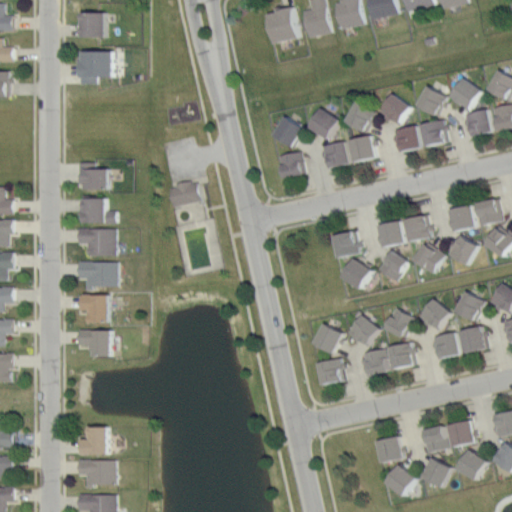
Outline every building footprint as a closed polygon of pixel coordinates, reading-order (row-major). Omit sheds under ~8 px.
[(307,9),(313,7),(313,0),(328,0),(335,32),(313,36),(307,9)] [(339,1),(343,0),(364,0),(369,23),(345,29),(339,1)] [(371,0),(375,17),(402,13),(399,0),(371,0)] [(407,0),(410,11),(439,4),(437,0),(407,0)] [(0,2),(0,29),(17,29),(17,16),(8,16),(8,2),(0,2)] [(271,12),(297,5),(304,37),(277,43),(271,12)] [(85,10),(85,36),(109,37),(110,11),(85,10)] [(0,37),(0,61),(17,61),(17,46),(7,46),(6,37),(0,37)] [(86,50),(86,59),(84,59),(84,83),(101,83),(101,76),(116,76),(116,50),(86,50)] [(511,97),(493,87),(504,67),(511,72),(511,97)] [(0,69),(0,95),(13,96),(14,70),(0,69)] [(455,93),(468,76),(486,88),(474,107),(455,93)] [(421,103),(441,114),(453,95),(432,84),(421,103)] [(384,111),(395,91),(417,105),(402,124),(384,111)] [(350,119),(362,99),(381,111),(370,131),(350,119)] [(511,103),(496,106),(500,127),(511,125),(511,103)] [(314,126),(325,107),(344,119),(333,137),(314,126)] [(470,112),(474,134),(498,129),(492,107),(470,112)] [(277,134),(289,114),(309,126),(298,146),(277,134)] [(424,123),(429,144),(452,139),(447,118),(424,123)] [(397,129),(405,150),(427,146),(420,123),(397,129)] [(353,138),(358,160),(382,157),(377,134),(353,138)] [(326,144),(332,168),(355,163),(350,139),(326,144)] [(282,155),(286,177),(309,171),(305,149),(282,155)] [(82,161),(82,181),(88,182),(88,188),(114,189),(114,167),(98,167),(98,161),(82,161)] [(173,184),(176,205),(205,201),(202,181),(173,184)] [(0,186),(0,212),(17,212),(17,197),(10,197),(10,186),(0,186)] [(86,193),(86,208),(83,208),(83,214),(87,214),(87,219),(119,220),(119,211),(109,211),(110,197),(100,193),(86,193)] [(480,202),(485,224),(507,218),(503,197),(480,202)] [(453,209),(458,230),(481,224),(476,203),(453,209)] [(408,218),(413,240),(436,235),(431,213),(408,218)] [(0,245),(0,218),(17,219),(17,234),(12,234),(11,245),(0,245)] [(382,223),(388,247),(409,242),(404,219),(382,223)] [(490,243),(502,224),(511,231),(511,249),(508,256),(490,243)] [(82,225),(82,241),(91,241),(90,254),(121,254),(122,226),(82,225)] [(336,234),(342,257),(365,251),(360,230),(336,234)] [(452,252),(465,233),(483,244),(471,264),(452,252)] [(417,258),(432,241),(449,255),(436,273),(417,258)] [(383,268),(395,249),(413,261),(401,280),(383,268)] [(0,279),(0,251),(16,251),(16,266),(10,266),(10,279),(0,279)] [(347,276),(359,257),(377,268),(366,288),(347,276)] [(82,259),(82,276),(91,276),(90,287),(98,288),(98,284),(122,284),(122,260),(82,259)] [(511,311),(494,301),(505,282),(511,286),(511,311)] [(0,310),(0,286),(17,286),(17,301),(7,302),(7,310),(0,310)] [(460,308),(470,289),(489,300),(479,321),(460,308)] [(82,294),(82,308),(89,308),(89,319),(112,319),(112,294),(82,294)] [(423,316),(438,297),(456,312),(443,329),(423,316)] [(386,326),(399,305),(419,316),(408,337),(386,326)] [(353,329),(367,312),(385,329),(371,344),(353,329)] [(0,344),(0,317),(15,317),(16,331),(8,331),(8,344),(0,344)] [(317,342),(327,321),(348,332),(338,352),(317,342)] [(464,329),(469,351),(491,347),(488,325),(464,329)] [(83,329),(83,343),(91,343),(91,348),(96,348),(96,353),(115,354),(116,329),(83,329)] [(438,336),(445,358),(465,352),(460,330),(438,336)] [(398,368),(392,345),(415,341),(420,363),(398,368)] [(367,353),(373,375),(393,370),(388,346),(367,353)] [(0,380),(0,352),(16,352),(16,367),(14,367),(14,380),(0,380)] [(322,360),(327,384),(340,381),(348,380),(344,357),(322,360)] [(511,433),(501,436),(498,413),(511,410),(511,433)] [(452,423),(457,445),(480,440),(476,418),(452,423)] [(0,444),(0,419),(9,419),(9,429),(17,429),(17,444),(0,444)] [(430,451),(427,429),(448,424),(453,446),(430,451)] [(82,437),(81,452),(113,453),(114,427),(91,426),(90,438),(82,437)] [(380,439),(385,462),(409,456),(402,434),(393,436),(380,439)] [(511,467),(498,459),(510,441),(511,442),(511,467)] [(461,466),(474,447),(494,460),(482,480),(461,466)] [(0,478),(0,453),(18,454),(18,470),(7,469),(6,479),(0,478)] [(426,476),(436,456),(457,467),(447,487),(426,476)] [(83,458),(82,473),(90,473),(90,487),(99,487),(100,483),(122,483),(122,458),(83,458)] [(389,481),(402,463),(422,477),(408,495),(389,481)] [(0,511),(0,486),(18,487),(18,500),(9,500),(9,511),(0,511)] [(82,491),(82,509),(92,509),(92,511),(122,511),(122,492),(82,491)]
